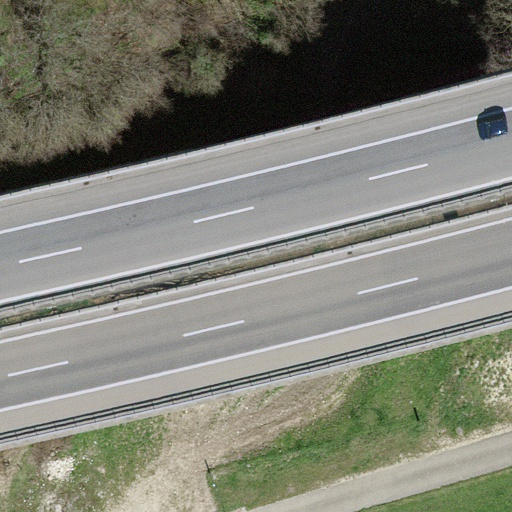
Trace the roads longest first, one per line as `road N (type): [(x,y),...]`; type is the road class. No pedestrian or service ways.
road 1 (motorway): [(511,141),(0,265)]
road 2 (motorway): [(0,374),(511,251)]
road 3 (track): [(300,511),(511,447)]
